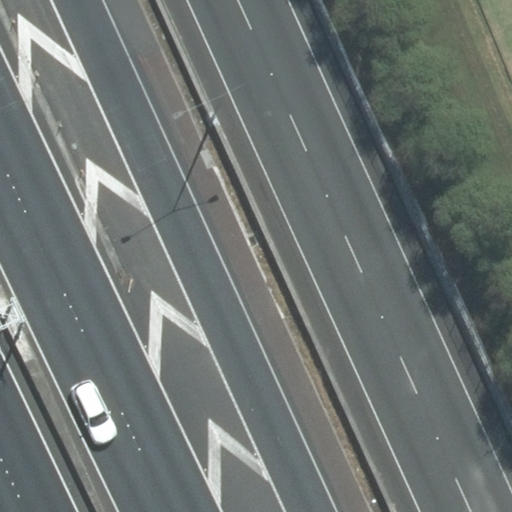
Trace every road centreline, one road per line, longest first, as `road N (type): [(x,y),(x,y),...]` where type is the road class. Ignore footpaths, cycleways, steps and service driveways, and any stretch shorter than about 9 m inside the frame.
road 1 (motorway): [(73,0),(310,511)]
road 2 (motorway): [(0,141),(174,511)]
